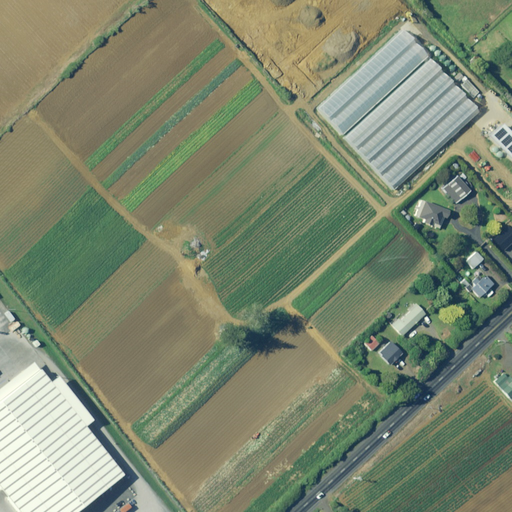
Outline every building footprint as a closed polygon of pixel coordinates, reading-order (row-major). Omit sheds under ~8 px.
[(429,60),(343,140),(392,191),(477,111),(429,60)] [(460,78),(463,76),(457,70),(450,77),(456,83),(460,78)] [(463,76),(460,78),(463,81),(460,85),(472,97),(479,91),(464,75),(463,76)] [(468,191),(455,176),(441,189),(455,204),(468,191)] [(447,211),(419,200),(413,216),(422,219),(421,222),(438,228),(442,217),(444,218),(447,211)] [(479,257),(473,250),(469,253),(471,256),(465,262),(472,269),(484,257),(481,255),(479,257)] [(470,281),(473,285),(471,287),(463,278),(459,282),(469,294),(472,291),(479,299),(488,290),(487,288),(491,284),(481,272),(470,281)] [(423,314),(414,304),(407,310),(408,312),(398,321),(396,319),(390,325),(400,336),(423,314)] [(378,344),(370,336),(362,343),(370,351),(378,344)] [(392,362),(394,364),(398,360),(396,358),(401,353),(386,338),(380,344),(383,347),(376,353),(388,366),(392,362)] [(0,397),(0,490),(16,511),(72,511),(121,474),(38,369),(0,397)] [(511,403),(511,402),(511,378),(511,379),(504,371),(493,381),(511,403)]
